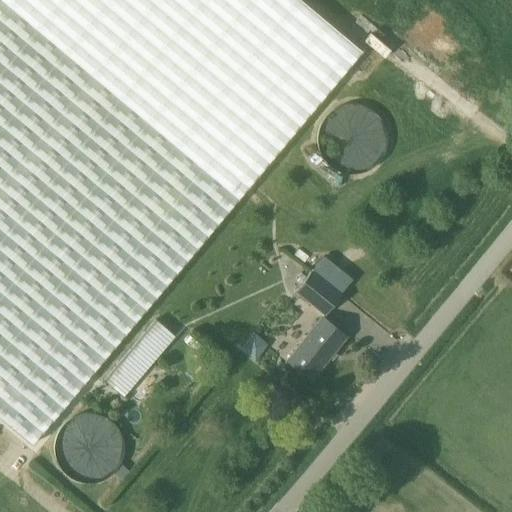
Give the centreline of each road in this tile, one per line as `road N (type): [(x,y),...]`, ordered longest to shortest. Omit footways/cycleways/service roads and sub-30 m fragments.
road 1 (unclassified): [(285,511),(511,241)]
road 2 (unclassified): [(511,133),(453,104),(373,37)]
